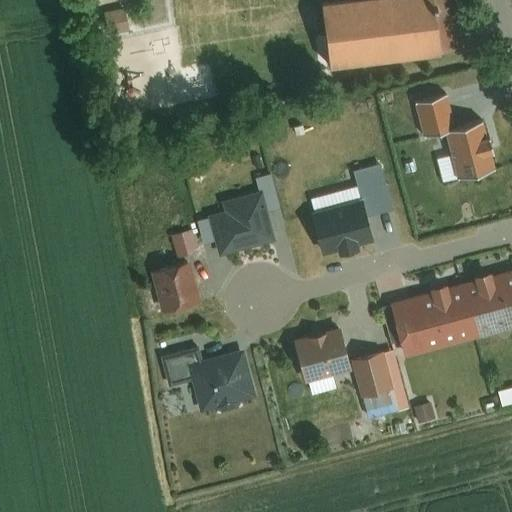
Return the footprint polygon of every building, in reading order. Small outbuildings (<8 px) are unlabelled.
[(315,0),(323,62),(452,45),(446,0),(315,0)] [(100,10),(106,32),(130,24),(124,3),(100,10)] [(445,91),(414,99),(423,131),(442,126),(454,123),(445,91)] [(454,123),(442,126),(455,175),(496,164),(484,116),(454,123)] [(281,203),(273,171),(256,175),(259,186),(265,207),(281,203)] [(265,207),(259,186),(223,196),(226,208),(208,213),(218,252),(272,238),(265,207)] [(193,225),(170,231),(176,253),(198,247),(193,225)] [(190,255),(148,266),(159,307),(200,296),(190,255)] [(427,290),(388,301),(403,354),(511,324),(511,267),(488,274),(486,270),(470,274),(471,279),(441,287),(440,283),(426,287),(427,290)] [(376,317),(354,322),(362,353),(384,347),(376,317)] [(341,324),(294,337),(305,378),(352,365),(350,357),(341,324)] [(200,343),(161,353),(169,381),(194,375),(190,360),(203,357),(200,343)] [(365,415),(407,404),(391,345),(384,347),(362,353),(350,357),(352,365),(365,415)] [(203,357),(190,360),(194,375),(203,407),(256,393),(243,347),(203,357)] [(430,399),(414,403),(418,420),(434,415),(430,399)]
